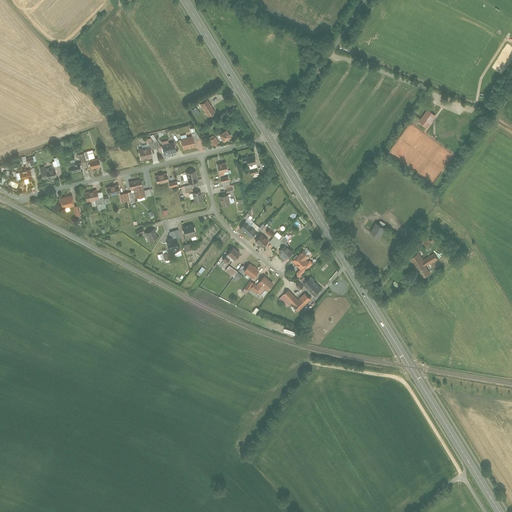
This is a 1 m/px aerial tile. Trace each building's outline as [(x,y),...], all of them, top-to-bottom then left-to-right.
[(200,105),(208,118),(216,113),(208,100),(200,105)] [(197,107),(193,110),(197,116),(201,113),(197,107)] [(435,115),(427,109),(418,121),(426,127),(435,115)] [(219,135),(224,143),(232,139),(227,130),(219,135)] [(193,136),(194,142),(201,140),(197,132),(192,133),(193,136)] [(181,139),(183,150),(195,148),(194,142),(193,136),(181,139)] [(210,141),(214,147),(219,143),(215,137),(210,141)] [(162,145),(165,156),(177,153),(174,142),(162,145)] [(138,150),(141,161),(153,159),(150,147),(138,150)] [(248,167),(256,165),(254,156),(246,159),(248,167)] [(92,170),(100,168),(99,159),(89,161),(91,170),(92,170)] [(70,165),(72,174),(81,172),(79,162),(70,165)] [(227,172),(225,163),(217,165),(220,177),(225,176),(224,173),(227,172)] [(48,179),(48,180),(57,178),(54,167),(46,168),(46,166),(39,168),(42,180),(48,179)] [(19,172),(21,181),(32,179),(30,170),(19,172)] [(188,184),(198,182),(196,171),(186,173),(188,184)] [(154,176),(157,185),(169,183),(167,173),(154,176)] [(221,179),(223,187),(225,186),(230,185),(228,177),(221,179)] [(141,179),(129,182),(131,193),(135,193),(136,199),(146,197),(144,191),(141,179)] [(106,187),(108,197),(120,194),(118,184),(106,187)] [(193,192),(191,185),(180,187),(182,194),(193,192)] [(85,193),(87,203),(99,200),(97,190),(85,193)] [(203,201),(201,192),(192,194),(195,203),(203,201)] [(128,193),(120,195),(122,203),(130,201),(128,193)] [(230,204),(228,195),(219,197),(221,207),(230,204)] [(59,199),(62,209),(74,207),(72,196),(59,199)] [(239,229),(251,239),(257,232),(245,222),(239,229)] [(382,226),(375,222),(370,233),(377,236),(382,226)] [(183,226),(186,238),(197,235),(194,224),(183,226)] [(170,232),(172,240),(176,239),(181,237),(178,229),(170,232)] [(148,242),(158,238),(154,230),(145,233),(148,242)] [(266,233),(272,238),(275,235),(269,230),(266,233)] [(431,240),(420,231),(414,238),(425,247),(431,240)] [(279,249),(291,237),(288,234),(285,237),(280,232),(270,241),(279,249)] [(255,241),(263,247),(269,240),(262,233),(255,241)] [(170,254),(180,251),(176,239),(172,240),(166,242),(170,254)] [(186,252),(193,250),(191,244),(183,246),(186,252)] [(287,260),(294,253),(287,245),(279,252),(287,260)] [(240,253),(233,248),(226,257),(230,260),(233,262),(240,253)] [(292,261),(300,270),(309,262),(307,260),(310,257),(304,251),(292,261)] [(418,253),(409,258),(419,278),(429,273),(425,265),(422,259),(418,253)] [(422,259),(425,265),(437,259),(434,253),(422,259)] [(310,261),(309,262),(300,270),(297,273),(297,278),(302,278),(302,275),(313,264),(310,261)] [(244,270),(254,278),(260,269),(250,262),(244,270)] [(200,276),(206,269),(203,266),(197,274),(200,276)] [(234,277),(238,272),(230,266),(225,271),(233,278),(234,277)] [(242,276),(238,272),(234,277),(238,280),(242,276)] [(267,292),(273,284),(264,276),(257,285),(255,283),(254,284),(251,288),(260,296),(264,290),(267,292)] [(303,284),(314,296),(322,289),(311,277),(303,284)] [(251,288),(254,284),(250,281),(244,289),(248,292),(251,288)] [(292,302),(300,310),(312,298),(306,292),(299,299),(289,289),(280,298),(288,306),(292,302)]
